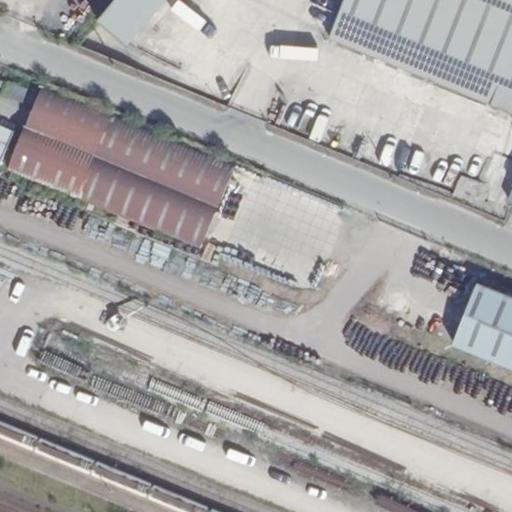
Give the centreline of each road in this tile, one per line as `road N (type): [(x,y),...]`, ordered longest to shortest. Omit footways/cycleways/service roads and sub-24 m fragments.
road 1 (unclassified): [(0,39),(511,250)]
road 2 (unknown): [(285,0),(230,134)]
